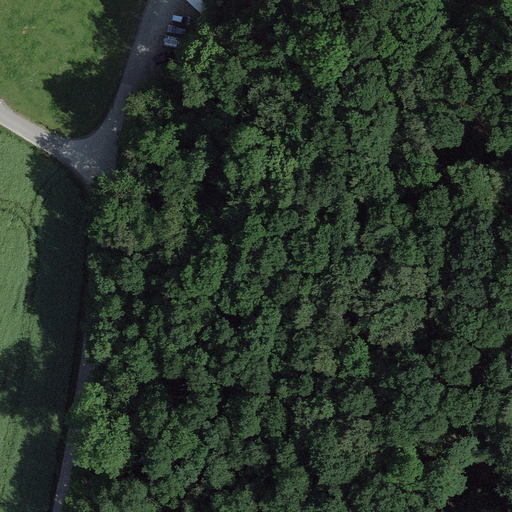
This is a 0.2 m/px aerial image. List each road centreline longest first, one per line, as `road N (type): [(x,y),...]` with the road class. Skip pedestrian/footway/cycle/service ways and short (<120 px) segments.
road 1 (track): [(48,511),(78,348),(94,170),(0,116)]
road 2 (track): [(94,170),(157,0)]
